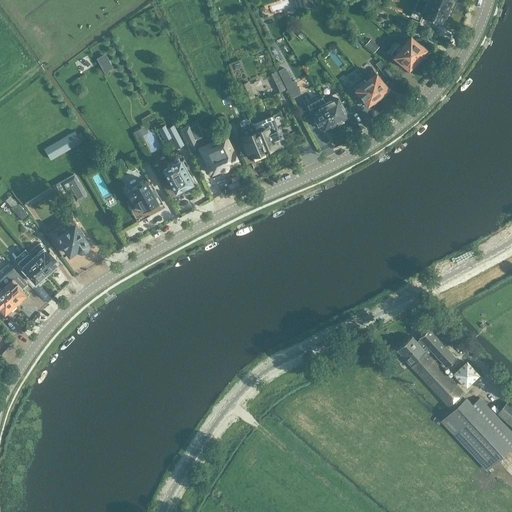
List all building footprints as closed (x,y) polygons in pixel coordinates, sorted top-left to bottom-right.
[(314,5),(308,0),(295,0),(299,11),(314,5)] [(449,9),(429,0),(416,0),(412,10),(442,23),(445,16),(449,9)] [(429,0),(449,9),(452,2),(451,1),(451,0),(429,0)] [(418,24),(420,18),(409,13),(407,19),(418,24)] [(409,35),(400,44),(420,60),(425,54),(422,53),(426,48),(421,44),(420,44),(409,35)] [(369,36),(363,43),(373,51),(379,44),(370,37),(369,36)] [(420,60),(400,44),(392,54),(404,64),(403,65),(408,69),(412,65),(414,67),(420,60)] [(104,72),(113,67),(106,54),(97,58),(104,72)] [(376,63),(389,80),(394,77),(381,59),(376,63)] [(279,70),(278,70),(291,98),(301,93),(294,80),(292,81),(288,72),(286,73),(283,68),(279,70)] [(285,90),(277,71),(271,73),(280,92),(285,90)] [(375,71),(364,79),(380,99),(386,94),(385,91),(389,88),(385,82),(384,83),(375,71)] [(253,94),(246,78),(239,81),(245,97),(253,94)] [(380,99),(364,79),(354,87),(363,99),(367,105),(371,102),(373,104),(380,99)] [(235,104),(242,101),(237,90),(230,93),(235,104)] [(343,108),(341,104),(336,94),(324,100),(336,123),(349,117),(344,108),(343,108)] [(303,99),(296,102),(303,116),(310,112),(303,99)] [(336,123),(324,100),(317,104),(319,107),(315,109),(318,115),(315,116),(319,124),(321,123),(324,130),(336,123)] [(253,123),(265,151),(266,150),(268,152),(270,152),(272,150),(272,148),(277,146),(275,140),(276,140),(276,139),(279,138),(275,130),(273,131),(271,131),(265,118),(253,123)] [(265,151),(253,123),(241,128),(244,136),(245,140),(242,141),(248,155),(251,153),(252,156),(254,155),(256,159),(266,155),(265,151)] [(145,125),(134,131),(138,137),(148,131),(145,125)] [(159,128),(165,140),(171,137),(177,147),(183,144),(173,125),(167,129),(166,125),(159,128)] [(189,130),(182,133),(192,155),(199,151),(196,144),(203,140),(198,128),(190,132),(189,130)] [(66,134),(44,150),(51,160),(78,140),(73,133),(68,137),(66,134)] [(209,167),(208,167),(207,167),(207,168),(207,169),(207,170),(207,171),(207,172),(208,172),(209,173),(210,173),(211,173),(212,172),(213,174),(229,166),(227,163),(236,159),(226,139),(201,150),(209,166),(209,167)] [(192,182),(181,160),(180,161),(179,160),(174,163),(170,165),(164,168),(165,169),(163,169),(175,191),(180,189),(180,190),(181,190),(188,187),(188,186),(188,185),(192,182)] [(80,185),(80,184),(75,175),(74,174),(73,175),(68,178),(67,179),(62,182),(61,182),(61,183),(66,191),(70,189),(73,195),(73,196),(74,196),(76,200),(76,201),(77,200),(85,196),(86,195),(86,194),(85,194),(80,185)] [(158,203),(148,184),(145,180),(138,184),(139,185),(127,191),(139,213),(158,203)] [(13,209),(23,221),(29,216),(18,203),(13,209)] [(86,236),(73,218),(48,235),(64,257),(77,248),(79,249),(82,250),(84,250),(86,248),(87,246),(87,244),(86,242),(84,238),(86,236)] [(32,257),(47,273),(64,258),(55,248),(52,251),(49,247),(46,250),(40,244),(30,252),(33,256),(32,257)] [(47,273),(32,257),(29,257),(28,255),(19,263),(23,268),(35,283),(36,282),(38,282),(42,279),(42,277),(47,273)] [(3,269),(0,271),(0,286),(2,291),(15,304),(26,294),(3,269)] [(2,291),(0,286),(0,307),(5,313),(9,309),(11,310),(16,305),(15,304),(2,291)] [(417,341),(412,336),(396,350),(411,365),(411,366),(453,411),(442,420),(489,470),(511,447),(511,446),(464,395),(463,396),(461,394),(465,391),(434,358),(436,356),(446,367),(456,357),(429,328),(419,337),(420,338),(417,341)] [(480,375),(467,361),(452,374),(466,388),(480,375)] [(470,400),(511,445),(511,430),(478,394),(470,400)] [(499,416),(511,427),(511,403),(499,416)]
